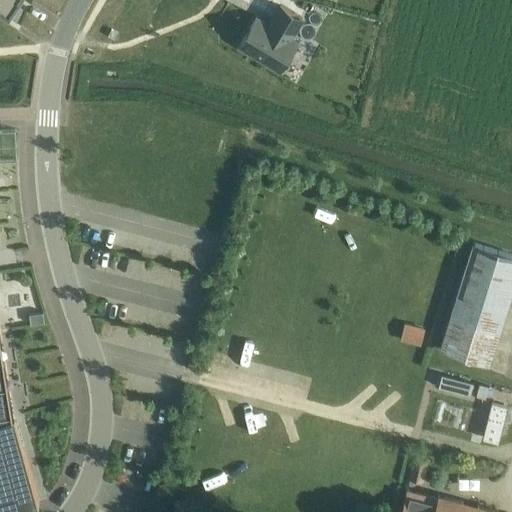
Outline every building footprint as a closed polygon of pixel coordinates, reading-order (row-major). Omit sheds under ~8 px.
[(0,0),(0,13),(7,18),(19,0),(0,0)] [(279,70),(296,42),(290,38),(302,19),(279,5),(272,17),(273,19),(270,25),(255,17),(238,45),(279,70)] [(117,32),(111,29),(107,36),(114,39),(117,32)] [(489,365),(511,290),(511,253),(471,241),(438,349),(489,365)] [(42,311),(28,314),(30,324),(44,321),(42,311)] [(0,511),(38,502),(14,418),(1,330),(0,324),(0,511)] [(407,324),(403,339),(419,344),(423,328),(407,324)] [(441,374),(438,386),(469,394),(472,383),(441,374)] [(422,482),(427,461),(413,457),(408,478),(422,482)] [(499,511),(500,508),(439,493),(438,498),(408,490),(402,511),(499,511)]
